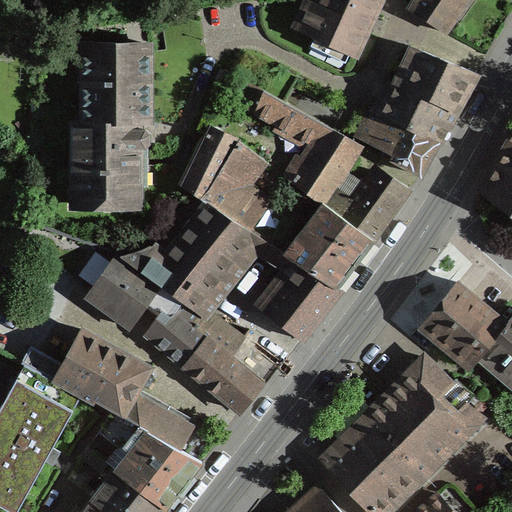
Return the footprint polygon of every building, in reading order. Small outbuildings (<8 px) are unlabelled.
[(350,53),(356,56),(367,31),(372,19),(381,0),(317,0),(316,3),(308,0),(307,0),(296,27),(315,36),(350,53)] [(464,0),(415,0),(410,9),(444,31),(464,0)] [(148,145),(150,142),(150,133),(148,131),(148,127),(148,123),(150,123),(150,122),(150,45),(117,45),(116,42),(90,42),(90,80),(83,80),(83,121),(80,121),(80,171),(73,171),(73,202),(106,203),(106,208),(140,208),(140,186),(140,147),(146,147),(148,145)] [(381,113),(437,141),(440,143),(450,124),(479,73),(419,48),(402,84),(398,82),(381,113)] [(322,202),(373,240),(381,229),(410,187),(389,174),(382,173),(375,181),(368,176),(358,191),(348,185),(340,181),(362,145),(249,82),(239,103),(306,141),(311,144),(303,157),(302,159),(293,153),(281,173),(321,204),(322,202)] [(382,154),(421,175),(433,149),(437,141),(381,113),(380,113),(371,132),(393,143),(389,151),(384,149),(382,154)] [(208,127),(180,183),(194,192),(201,197),(210,188),(238,142),(218,132),(208,127)] [(201,197),(257,234),(275,245),(281,238),(280,238),(281,237),(277,234),(290,218),(259,195),(246,185),(263,161),(265,163),(273,152),(245,131),(238,142),(210,188),(201,197)] [(511,141),(510,140),(489,174),(480,189),(478,193),(511,218),(511,141)] [(152,246),(149,244),(122,252),(120,255),(200,314),(192,326),(230,355),(241,341),(199,308),(227,273),(250,244),(257,234),(201,197),(194,192),(152,246)] [(337,286),(338,285),(355,263),(373,240),(322,202),(321,204),(315,211),(325,219),(302,249),(292,242),(285,251),(337,286)] [(263,310),(301,339),(320,316),(342,288),(338,285),(337,286),(285,251),(275,245),(257,234),(250,244),(293,272),(263,310)] [(239,409),(238,410),(241,412),(243,409),(242,408),(263,382),(230,355),(192,326),(200,314),(120,255),(122,252),(120,251),(92,289),(108,301),(104,307),(131,327),(149,302),(170,317),(166,322),(158,315),(145,332),(195,373),(239,409)] [(431,314),(418,330),(469,370),(476,361),(508,322),(458,281),(431,314)] [(511,317),(508,322),(476,361),(511,391),(511,317)] [(180,448),(196,420),(155,398),(154,400),(141,393),(139,396),(135,394),(150,367),(81,328),(62,362),(39,349),(30,366),(81,394),(93,401),(96,397),(114,407),(123,413),(123,414),(149,429),(148,430),(180,448)] [(386,511),(483,417),(467,404),(477,394),(469,389),(460,381),(456,377),(451,382),(425,356),(385,395),(321,459),(371,511),(386,511)] [(30,366),(25,363),(0,408),(0,506),(9,511),(18,511),(45,462),(52,449),(81,394),(30,366)] [(183,485),(201,461),(202,460),(180,448),(148,430),(149,429),(123,414),(123,413),(114,407),(99,431),(118,445),(119,443),(123,446),(127,442),(132,446),(115,468),(165,507),(183,485)] [(81,455),(101,470),(108,462),(86,446),(81,455)] [(61,452),(52,449),(45,462),(53,466),(61,452)] [(92,498),(110,511),(161,511),(165,507),(115,468),(92,498)] [(290,511),(342,511),(320,486),(290,511)] [(455,511),(439,493),(417,511),(455,511)] [(110,511),(92,498),(83,510),(81,511),(110,511)]
